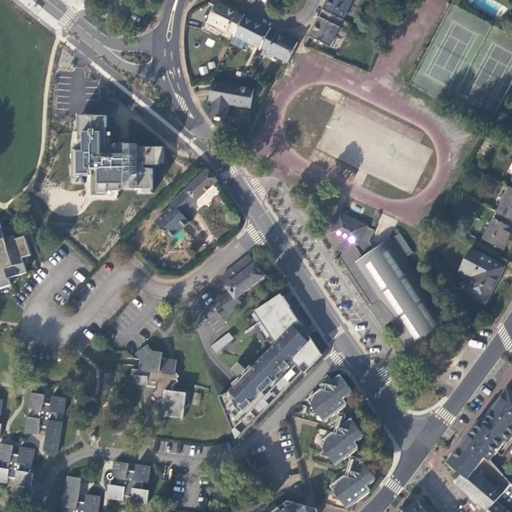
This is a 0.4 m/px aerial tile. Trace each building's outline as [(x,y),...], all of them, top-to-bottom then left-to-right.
[(351,0),(327,0),(322,10),(324,10),(341,19),(342,20),(351,0)] [(217,2),(215,6),(207,22),(226,32),(227,31),(234,35),(243,17),(236,13),(236,12),(217,2)] [(319,16),(309,37),(329,46),(339,26),(337,26),(341,19),(324,10),(320,17),(319,16)] [(234,35),(234,36),(260,49),(261,47),(270,30),(271,29),(244,16),(243,17),(234,35)] [(288,62),(298,42),(278,32),(277,33),(270,30),(261,47),(268,51),(267,53),(288,62)] [(250,107),(253,89),(213,82),(209,100),(214,101),(211,118),(225,120),(229,103),(250,107)] [(140,193),(153,193),(154,168),(144,168),(144,163),(164,164),(164,147),(136,146),(136,144),(105,144),(105,117),(76,116),(77,150),(71,150),(72,176),(89,176),(89,170),(96,171),(96,195),(118,195),(118,190),(139,190),(140,193)] [(206,168),(153,220),(170,238),(217,193),(211,187),(218,180),(206,168)] [(511,219),(511,188),(510,188),(497,212),(511,219)] [(511,228),(511,227),(511,219),(497,212),(482,238),(502,249),(511,231),(511,228)] [(376,302),(409,353),(451,324),(399,246),(405,242),(400,233),(375,250),(369,241),(374,230),(339,213),(329,233),(345,241),(338,255),(371,306),(376,302)] [(0,289),(11,285),(9,278),(27,273),(22,258),(31,255),(25,237),(16,240),(12,227),(0,231),(0,289)] [(484,303),(504,266),(471,249),(459,270),(472,277),(464,292),(484,303)] [(248,255),(220,277),(227,286),(226,287),(229,292),(217,301),(222,308),(227,314),(240,303),(236,298),(265,276),(256,264),(255,264),(248,255)] [(226,389),(228,391),(214,403),(232,424),(233,423),(258,402),(263,398),(281,383),(286,379),(300,368),(303,372),(324,355),(311,340),(308,342),(302,334),(307,330),(301,324),(302,323),(278,294),(254,314),(260,321),(264,327),(280,345),(226,389)] [(227,314),(222,308),(216,312),(220,318),(227,314)] [(469,317),(462,322),(466,329),(473,324),(469,317)] [(216,352),(233,339),(229,333),(211,347),(216,352)] [(152,351),(147,346),(135,355),(139,360),(139,370),(131,370),(131,375),(134,375),(132,384),(147,385),(148,381),(157,382),(156,390),(151,393),(159,404),(163,405),(162,415),(182,418),(186,394),(173,392),(173,386),(178,381),(177,379),(179,377),(175,371),(176,360),(161,358),(162,353),(152,351)] [(232,369),(239,376),(245,370),(239,363),(232,369)] [(332,381),(331,380),(327,374),(314,388),(319,390),(307,400),(312,406),(310,412),(318,414),(324,422),(327,420),(346,406),(347,404),(345,400),(353,393),(340,375),(332,381)] [(286,379),(281,383),(285,387),(290,383),(286,379)] [(508,442),(511,436),(511,390),(508,388),(482,422),(479,420),(448,462),(462,473),(468,478),(486,456),(490,459),(504,439),(508,442)] [(63,414),(65,399),(53,397),(52,404),(43,403),(44,396),(31,394),(28,409),(34,410),(33,418),(27,417),(25,433),(38,435),(39,426),(47,427),(44,450),(57,452),(62,422),(56,421),(57,413),(63,414)] [(263,398),(258,402),(264,409),(269,405),(263,398)] [(365,436),(351,419),(318,443),(323,449),(322,456),(330,458),(336,466),(339,464),(355,452),(357,450),(358,449),(358,446),(356,443),(365,436)] [(241,433),(233,423),(232,424),(240,434),(241,433)] [(31,465),(34,450),(21,448),(20,456),(11,455),(13,447),(0,444),(0,460),(3,461),(2,469),(0,468),(0,482),(7,483),(8,477),(16,478),(15,485),(31,487),(33,474),(24,472),(25,464),(31,465)] [(490,460),(490,459),(486,456),(468,478),(462,473),(455,483),(483,511),(484,511),(495,501),(509,483),(490,460)] [(376,480),(362,461),(330,487),(334,493),(333,499),(341,501),(347,509),(368,493),(370,492),(370,491),(367,487),(376,480)] [(149,483),(151,467),(136,466),(135,473),(127,471),(129,464),(115,462),(113,477),(118,478),(117,486),(109,485),(107,498),(123,501),(124,496),(132,497),(132,502),(147,504),(148,491),(141,490),(143,482),(149,483)] [(98,511),(100,497),(87,495),(86,503),(78,503),(81,479),(68,477),(63,507),(69,508),(68,511),(98,511)] [(511,511),(511,485),(509,483),(495,501),(508,511),(511,511)] [(281,497),(260,511),(317,511),(317,510),(315,509),(302,506),(298,500),(295,501),(281,497)] [(425,511),(417,501),(402,511),(425,511)] [(508,511),(495,501),(484,511),(508,511)]
